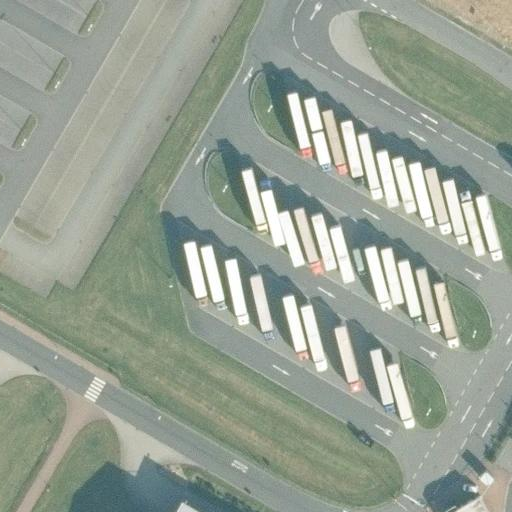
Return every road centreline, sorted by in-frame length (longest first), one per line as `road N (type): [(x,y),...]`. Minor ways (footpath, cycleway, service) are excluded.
road 1 (residential): [(308,511),(0,334)]
road 2 (residential): [(389,0),(511,71)]
